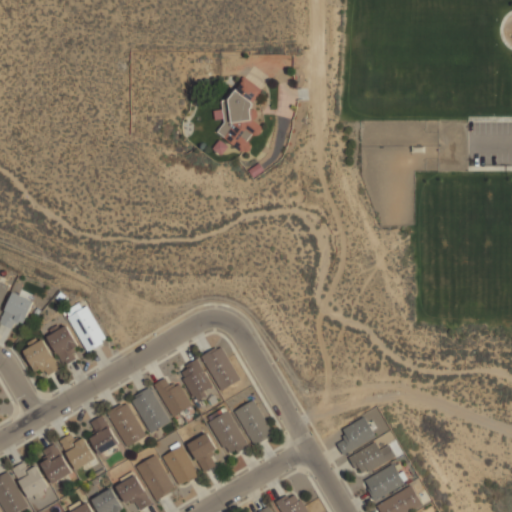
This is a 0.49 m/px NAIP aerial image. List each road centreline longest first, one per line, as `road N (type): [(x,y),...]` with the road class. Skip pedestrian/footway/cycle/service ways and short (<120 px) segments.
road 1 (residential): [(347,511),(242,333),(216,319),(202,317),(0,436)]
road 2 (residential): [(322,0),(321,136)]
road 3 (residential): [(202,511),(310,448)]
